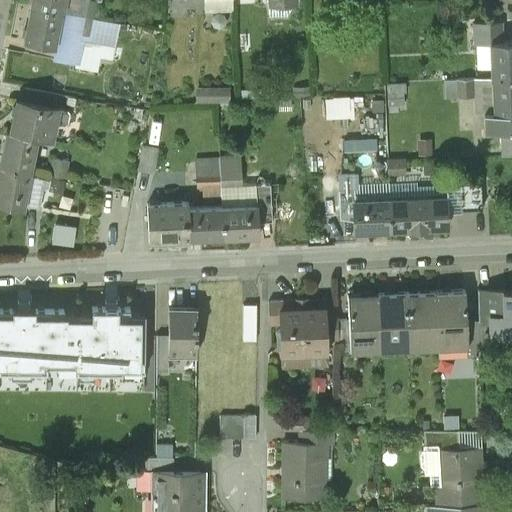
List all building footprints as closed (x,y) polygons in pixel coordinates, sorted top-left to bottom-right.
[(32,0),(32,5),(62,11),(63,0),(32,0)] [(268,0),(269,15),(287,14),(292,6),(292,1),(296,1),(295,0),(268,0)] [(62,11),(32,5),(25,41),(55,46),(62,11)] [(499,20),(472,21),(472,41),(489,41),(500,40),(499,20)] [(489,41),(490,78),(511,76),(511,40),(500,40),(489,41)] [(511,113),(511,76),(490,78),(491,114),(511,113)] [(199,83),(198,98),(232,99),(233,84),(199,83)] [(24,86),(21,101),(56,108),(59,93),(24,86)] [(16,100),(16,103),(12,106),(11,112),(15,116),(13,118),(10,132),(37,137),(50,140),(53,123),(62,125),(66,122),(68,113),(66,109),(56,108),(21,101),(16,100)] [(511,113),(491,114),(481,114),(482,134),(511,132),(511,113)] [(30,171),(37,137),(10,132),(7,131),(0,165),(30,171)] [(158,151),(141,147),(137,171),(153,175),(158,151)] [(0,202),(23,207),(30,171),(0,165),(0,166),(0,202)] [(238,172),(219,173),(220,187),(238,186),(238,172)] [(220,187),(219,173),(197,174),(197,188),(220,187)] [(255,203),(257,203),(258,219),(270,219),(268,183),(254,184),(255,203)] [(444,193),(445,193),(446,210),(480,209),(479,183),(444,184),(444,193)] [(444,193),(388,196),(389,228),(389,229),(446,226),(446,210),(445,193),(444,193)] [(389,228),(388,196),(352,198),(353,230),(389,228)] [(148,242),(187,239),(185,208),(185,203),(146,205),(148,242)] [(255,203),(220,206),(222,237),(259,235),(258,219),(257,203),(255,203)] [(185,208),(187,239),(222,237),(220,206),(185,208)] [(435,290),(437,340),(466,338),(464,288),(435,290)] [(511,290),(503,290),(503,288),(477,289),(478,349),(491,349),(491,335),(511,334),(511,290)] [(406,291),(408,341),(437,340),(435,290),(406,291)] [(377,293),(379,343),(408,341),(406,291),(377,293)] [(377,293),(347,294),(348,319),(349,341),(349,344),(379,343),(377,293)] [(279,322),(278,308),(280,308),(279,300),(268,300),(268,322),(279,322)] [(307,302),(301,303),(303,351),(326,350),(330,346),(329,337),(325,338),(324,316),(324,306),(307,306),(307,302)] [(280,308),(278,308),(279,322),(279,327),(276,330),(277,345),(280,348),(280,352),(303,351),(301,303),(295,303),(295,307),(280,308)] [(256,304),(242,304),(242,340),(256,340),(256,304)] [(0,370),(47,371),(47,365),(76,366),(76,371),(122,372),(122,370),(143,370),(144,312),(129,312),(129,307),(91,306),(91,313),(63,312),(63,309),(34,309),(34,307),(12,307),(12,309),(0,308),(0,370)] [(196,308),(169,308),(168,333),(168,336),(168,353),(196,354),(196,308)] [(324,316),(325,338),(329,337),(337,337),(336,315),(324,316)] [(348,319),(337,319),(338,341),(349,341),(348,319)] [(168,353),(168,336),(156,336),(156,359),(168,359),(168,353)] [(255,413),(243,413),(243,415),(243,437),(255,437),(255,413)] [(231,437),(231,415),(219,415),(219,437),(231,437)] [(243,437),(243,415),(231,415),(231,437),(243,437)] [(299,429),(306,429),(306,416),(282,415),(282,428),(299,429)] [(299,440),(325,441),(325,442),(331,442),(331,429),(306,429),(299,429),(299,440)] [(425,442),(458,442),(458,430),(425,430),(425,442)] [(299,440),(282,440),(282,497),(325,497),(325,442),(325,441),(299,440)] [(438,504),(480,502),(478,447),(458,447),(458,442),(425,442),(422,442),(423,449),(418,450),(419,471),(423,472),(423,476),(429,475),(430,484),(438,484),(438,504)] [(152,468),(173,469),(173,456),(147,456),(147,469),(152,469),(152,468)] [(152,468),(152,469),(151,491),(152,492),(152,493),(153,493),(154,494),(153,511),(204,511),(204,492),(204,491),(204,490),(203,489),(202,488),(201,488),(201,469),(173,469),(152,468)] [(485,511),(485,502),(480,502),(438,504),(428,505),(428,511),(485,511)]
